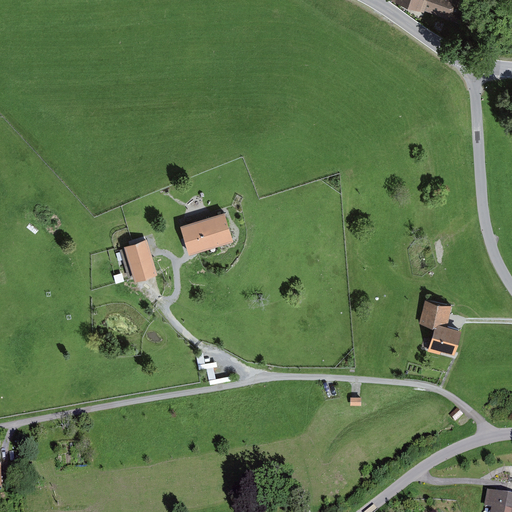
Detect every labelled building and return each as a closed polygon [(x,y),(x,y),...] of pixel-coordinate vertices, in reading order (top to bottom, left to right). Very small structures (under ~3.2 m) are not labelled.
[(397,0),(451,19),(458,0),(397,0)] [(214,217),(181,228),(190,256),(197,254),(234,242),(225,214),(214,217)] [(145,235),(119,244),(131,279),(157,270),(145,235)] [(454,304),(431,299),(426,322),(436,324),(431,349),(457,354),(463,328),(449,325),(454,304)] [(462,416),(458,411),(451,417),(456,422),(462,416)] [(511,511),(511,499),(485,495),(482,510),(490,511),(489,511),(511,511)]
